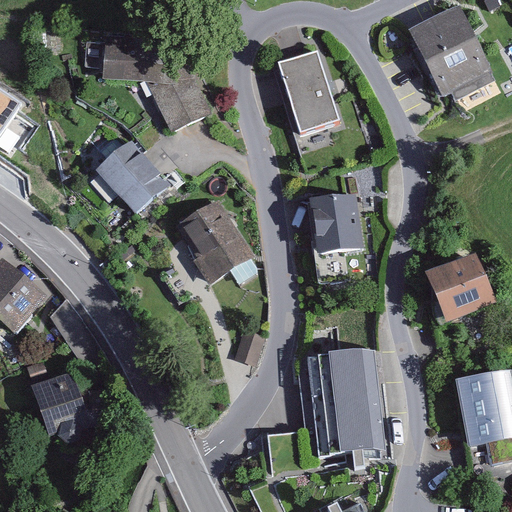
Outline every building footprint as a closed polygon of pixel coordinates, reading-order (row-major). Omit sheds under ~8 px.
[(502,6),(498,0),(483,0),(490,12),(502,6)] [(496,82),(461,7),(410,31),(443,99),(454,94),(457,100),(496,82)] [(186,51),(106,42),(104,90),(148,94),(171,138),(213,122),(186,51)] [(318,51),(280,63),(302,133),(340,121),(318,51)] [(0,144),(13,153),(32,126),(13,113),(20,103),(0,90),(0,144)] [(170,184),(133,141),(96,170),(135,215),(170,184)] [(358,193),(310,198),(319,284),(348,280),(345,252),(365,250),(358,193)] [(255,259),(221,203),(180,228),(213,286),(233,273),(243,286),(259,277),(255,259)] [(476,252),(426,273),(447,323),(497,303),(476,252)] [(48,297),(4,260),(0,263),(0,320),(17,335),(48,297)] [(266,339),(245,334),(238,365),(259,370),(266,339)] [(377,351),(328,353),(316,355),(306,357),(304,369),(291,370),(297,439),(302,477),(329,478),(368,470),(386,452),(377,351)] [(85,412),(71,373),(32,386),(49,437),(57,434),(66,444),(82,441),(84,430),(110,421),(104,405),(85,412)] [(511,378),(456,389),(474,485),(507,479),(511,503),(511,502),(511,378)]
